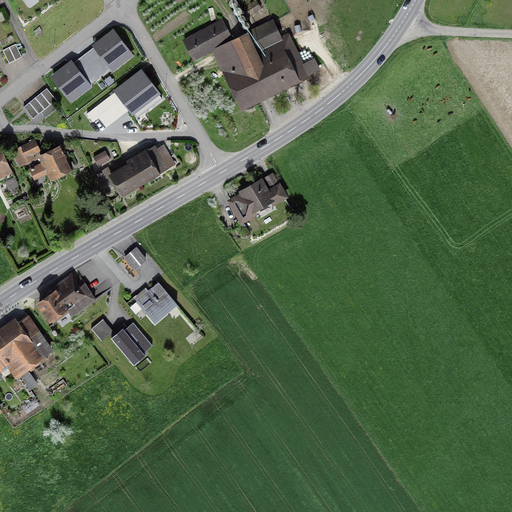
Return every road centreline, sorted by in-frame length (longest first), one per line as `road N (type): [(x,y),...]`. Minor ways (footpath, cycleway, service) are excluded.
road 1 (secondary): [(223,176),(0,305)]
road 2 (secondary): [(404,24),(346,91),(223,176)]
road 3 (residential): [(223,176),(118,6)]
road 4 (residential): [(118,6),(0,101)]
